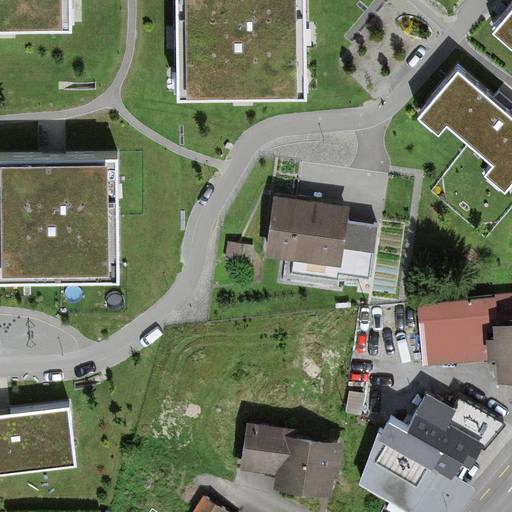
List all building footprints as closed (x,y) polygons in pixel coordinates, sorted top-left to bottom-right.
[(70,0),(0,0),(0,22),(71,21),(70,0)] [(301,0),(177,0),(178,90),(303,88),(301,0)] [(511,3),(494,25),(511,40),(511,3)] [(511,174),(511,112),(458,67),(421,111),(439,127),(446,118),(494,158),(486,167),(505,183),(511,174)] [(117,151),(0,152),(0,274),(118,273),(117,151)] [(349,208),(274,198),(266,256),(294,260),(340,267),(347,221),(349,208)] [(378,226),(347,221),(340,267),(294,260),(292,273),(339,280),(340,274),(371,278),(378,226)] [(495,299),(418,305),(422,367),(496,362),(498,385),(511,384),(511,295),(495,296),(495,299)] [(383,436),(378,433),(361,483),(405,511),(410,511),(411,511),(438,472),(452,479),(455,475),(461,465),(470,470),(481,448),(485,450),(506,424),(460,397),(452,409),(427,395),(407,433),(389,423),(383,436)] [(0,468),(75,460),(67,403),(0,410),(0,468)] [(300,430),(248,423),(242,468),(279,473),(277,488),(329,494),(331,477),(337,478),(342,444),(299,438),(300,430)] [(438,472),(411,511),(412,511),(448,511),(449,511),(455,511),(475,489),(455,475),(452,479),(438,472)] [(228,511),(204,496),(193,511),(228,511)]
